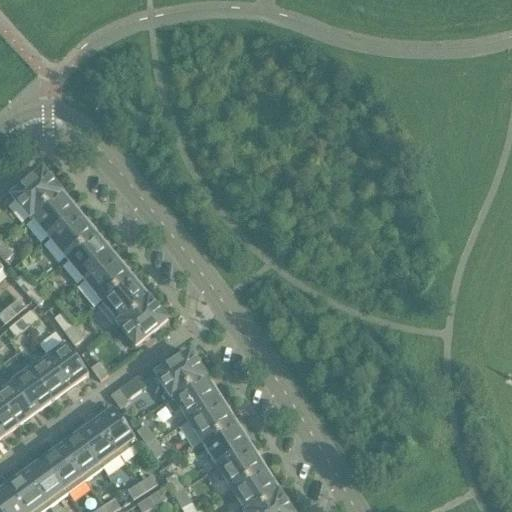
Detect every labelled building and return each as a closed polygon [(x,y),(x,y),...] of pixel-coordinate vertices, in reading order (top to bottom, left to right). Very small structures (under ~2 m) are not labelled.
[(30,221),(61,195),(43,174),(12,200),(30,221)] [(77,218),(71,211),(75,208),(63,194),(61,195),(30,221),(30,222),(32,221),(49,241),(77,218)] [(67,263),(98,237),(87,223),(83,226),(77,218),(49,241),(67,263)] [(112,261),(106,254),(110,251),(98,237),(67,263),(84,284),(112,261)] [(13,257),(2,245),(0,246),(0,259),(5,264),(13,257)] [(102,305),(134,279),(122,265),(118,268),(112,261),(84,284),(102,305)] [(35,289),(23,277),(15,284),(27,297),(35,289)] [(119,326),(147,303),(142,296),(145,293),(134,279),(102,305),(119,326)] [(46,302),(35,289),(27,297),(38,309),(46,302)] [(149,301),(147,303),(119,326),(117,327),(136,350),(167,324),(149,301)] [(16,319),(26,310),(19,302),(9,310),(16,319)] [(0,321),(5,327),(16,319),(9,310),(0,317),(0,321)] [(27,331),(37,323),(31,314),(20,323),(27,331)] [(73,329),(64,316),(55,322),(65,335),(73,329)] [(16,340),(27,331),(20,323),(9,332),(16,340)] [(83,342),(73,329),(65,335),(74,349),(83,342)] [(89,378),(64,344),(46,357),(71,391),(89,378)] [(171,401),(208,378),(207,378),(205,379),(191,356),(156,378),(171,401)] [(71,391),(46,357),(28,370),(53,404),(71,391)] [(109,378),(100,365),(91,372),(100,384),(109,378)] [(53,404),(28,370),(11,383),(36,417),(53,404)] [(219,404),(214,396),(218,394),(208,378),(171,401),(165,406),(171,415),(175,416),(181,412),(188,424),(219,404)] [(127,403),(145,390),(138,380),(111,399),(120,412),(129,406),(127,403)] [(36,417),(11,383),(0,390),(0,404),(18,430),(36,417)] [(18,430),(0,404),(0,441),(1,442),(18,430)] [(203,447),(237,425),(228,410),(224,412),(219,404),(188,424),(203,447)] [(138,446),(113,412),(95,425),(120,459),(138,446)] [(120,459),(95,425),(78,438),(103,472),(120,459)] [(248,451),(243,443),(247,441),(237,425),(203,447),(218,470),(248,451)] [(157,444),(146,429),(137,435),(148,450),(157,444)] [(103,472),(78,438),(60,451),(85,485),(103,472)] [(165,455),(157,444),(148,450),(157,462),(165,455)] [(85,485),(60,451),(43,464),(68,498),(85,485)] [(267,472),(257,456),(253,459),(248,451),(218,470),(233,494),(267,472)] [(68,498),(43,464),(25,476),(50,510),(68,498)] [(277,497),(273,490),(277,487),(267,472),(233,494),(244,511),(254,511),(280,497),(279,496),(277,497)] [(47,511),(50,510),(25,476),(8,489),(24,511),(47,511)] [(184,492),(176,478),(166,483),(174,497),(184,492)] [(157,488),(151,479),(140,487),(146,495),(157,488)] [(146,495),(140,487),(128,494),(134,503),(146,495)] [(24,511),(8,489),(0,494),(0,511),(24,511)] [(191,507),(184,492),(174,497),(182,511),(191,507)] [(167,502),(161,493),(150,500),(155,510),(167,502)] [(289,511),(287,508),(280,497),(254,511),(289,511)] [(140,511),(151,511),(155,510),(150,500),(138,508),(140,511)] [(119,511),(121,511),(115,502),(103,510),(104,511),(119,511)]
